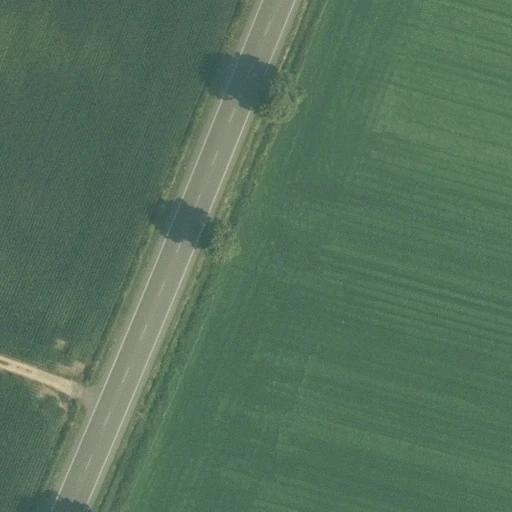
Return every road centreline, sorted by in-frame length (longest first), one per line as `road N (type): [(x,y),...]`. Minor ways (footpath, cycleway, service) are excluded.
road 1 (secondary): [(275,0),(115,396)]
road 2 (secondary): [(115,396),(63,511)]
road 3 (unclassified): [(0,357),(115,396)]
